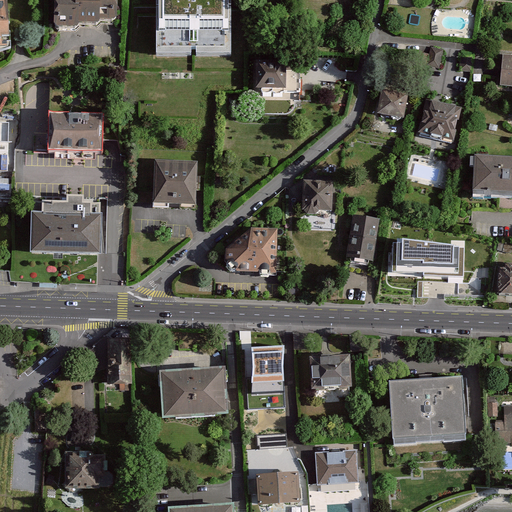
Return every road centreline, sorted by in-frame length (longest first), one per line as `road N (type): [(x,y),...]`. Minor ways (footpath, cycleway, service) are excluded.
road 1 (residential): [(145,310),(164,279),(350,117),(380,0)]
road 2 (secondary): [(145,310),(511,323)]
road 3 (secondary): [(0,306),(145,310)]
